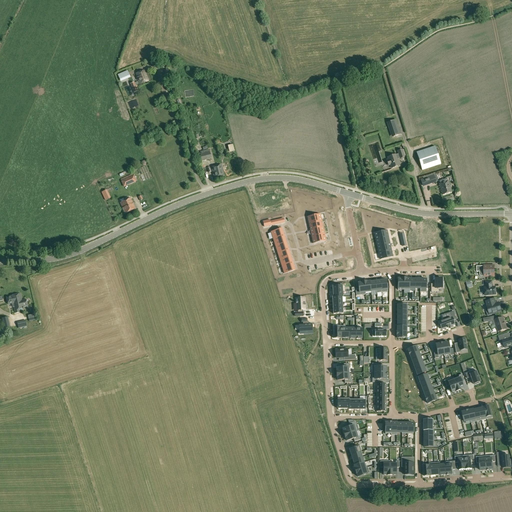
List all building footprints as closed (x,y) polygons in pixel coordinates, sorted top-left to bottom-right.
[(139,85),(148,81),(144,70),(136,74),(137,78),(136,78),(138,82),(134,83),(134,82),(130,84),(134,93),(138,91),(136,86),(139,84),(139,85)] [(120,81),(130,78),(128,71),(118,74),(120,81)] [(401,133),(399,126),(398,125),(396,119),(389,122),(394,137),(401,134),(401,133)] [(441,164),(435,146),(416,153),(422,170),(441,164)] [(200,159),(201,158),(202,161),(211,159),(209,149),(199,152),(200,155),(199,155),(200,159)] [(387,160),(388,165),(390,165),(392,168),(399,166),(395,155),(388,157),(389,160),(387,160)] [(224,176),(221,165),(211,168),(214,179),(224,176)] [(124,186),(135,181),(132,174),(121,180),(124,186)] [(421,179),(423,186),(435,182),(433,175),(421,179)] [(452,192),(448,181),(439,184),(443,195),(452,192)] [(111,198),(108,193),(107,190),(101,192),(105,201),(111,198)] [(135,209),(130,198),(120,203),(125,213),(135,209)] [(284,236),(281,229),(271,232),(273,239),(284,236)] [(286,243),(284,236),(273,239),(276,246),(286,243)] [(288,250),(286,243),(276,246),(278,253),(288,250)] [(290,256),(288,250),(278,253),(280,260),(290,256)] [(292,263),(290,256),(280,260),(282,267),(292,263)] [(295,270),(292,263),(282,267),(284,274),(295,270)] [(484,277),(495,277),(494,265),(484,265),(484,266),(476,266),(477,272),(480,272),(480,275),(481,276),(484,276),(484,277)] [(420,289),(420,290),(426,290),(426,292),(429,292),(429,286),(426,286),(426,279),(420,279),(420,289)] [(431,284),(431,292),(438,292),(438,289),(442,289),(442,287),(443,287),(443,283),(442,283),(442,279),(435,279),(435,283),(433,283),(433,284),(431,284)] [(485,288),(485,296),(496,295),(495,287),(492,287),(492,281),(485,282),(486,288),(485,288)] [(359,289),(355,289),(356,296),(360,295),(360,293),(365,292),(364,282),(361,282),(361,283),(358,283),(359,289)] [(11,297),(7,298),(8,305),(13,304),(14,307),(16,313),(19,313),(19,310),(24,308),(23,307),(28,306),(27,300),(22,301),(20,294),(11,296),(11,297)] [(298,312),(295,313),(295,316),(303,316),(302,312),(302,310),(305,310),(305,305),(304,303),(305,303),(304,303),(304,298),(296,299),(296,303),(296,304),(297,304),(298,312)] [(501,311),(499,303),(496,304),(495,302),(494,299),(486,301),(487,306),(488,311),(486,312),(488,316),(491,315),(491,314),(501,311)] [(443,320),(439,322),(441,330),(455,325),(452,319),(455,318),(453,311),(450,312),(452,317),(448,319),(447,317),(443,319),(443,320)] [(2,318),(4,328),(10,327),(8,317),(2,318)] [(303,324),(300,324),(300,331),(304,331),(304,333),(312,333),(312,324),(307,324),(306,322),(307,322),(307,318),(301,319),(301,322),(303,322),(303,324)] [(497,327),(496,327),(498,332),(506,329),(504,323),(505,323),(503,318),(493,321),(494,324),(496,324),(497,327)] [(17,322),(18,329),(27,327),(25,320),(17,322)] [(507,334),(499,336),(500,341),(502,341),(504,348),(511,345),(511,337),(509,338),(509,336),(508,337),(507,334)] [(459,345),(454,345),(456,353),(461,352),(460,351),(467,350),(465,339),(458,340),(459,343),(459,345)] [(448,342),(442,343),(444,355),(450,354),(450,356),(454,355),(452,349),(449,349),(448,342)] [(437,352),(434,352),(435,359),(438,358),(438,356),(444,355),(442,343),(439,344),(436,344),(437,352)] [(408,350),(408,352),(409,355),(418,352),(416,346),(408,350)] [(347,349),(335,350),(336,358),(339,358),(339,361),(355,360),(355,355),(348,355),(347,349)] [(377,354),(377,360),(386,360),(386,356),(387,356),(387,353),(386,353),(386,349),(379,349),(379,354),(377,354)] [(418,352),(409,355),(411,360),(420,357),(418,352)] [(420,357),(411,360),(413,365),(422,362),(420,357)] [(422,362),(413,365),(415,370),(424,367),(422,362)] [(372,363),(372,373),(386,373),(386,367),(379,367),(379,363),(372,363)] [(337,371),(336,371),(337,374),(349,373),(349,367),(350,367),(350,364),(344,364),(344,367),(337,368),(337,371)] [(424,367),(415,370),(417,375),(426,372),(424,367)] [(476,370),(465,374),(467,378),(471,377),(473,384),(480,382),(476,370)] [(349,373),(337,374),(337,377),(337,380),(345,380),(345,383),(351,383),(351,379),(350,379),(349,373)] [(372,373),(372,383),(379,383),(379,379),(386,379),(386,376),(386,373),(372,373)] [(427,374),(418,378),(420,383),(429,380),(427,374)] [(459,377),(453,379),(458,391),(460,390),(464,388),(461,381),(464,380),(462,374),(458,376),(459,377)] [(453,378),(444,381),(446,387),(449,386),(452,393),(455,391),(455,392),(458,391),(453,379),(453,378)] [(429,380),(420,383),(422,388),(431,385),(429,380)] [(431,385),(422,388),(424,393),(432,390),(431,385)] [(432,390),(424,393),(425,398),(434,395),(432,390)] [(425,398),(426,401),(427,403),(436,400),(434,395),(425,398)] [(484,407),(484,408),(487,419),(493,418),(490,406),(484,407)] [(484,408),(479,409),(482,420),(487,419),(484,408)] [(468,410),(468,412),(470,421),(471,423),(476,422),(474,410),(473,409),(468,411),(468,410)] [(479,409),(474,410),(476,422),(482,420),(479,409)] [(465,411),(462,412),(465,422),(470,421),(468,412),(468,410),(465,411)] [(350,427),(343,429),(344,432),(343,432),(344,435),(357,431),(355,425),(356,425),(355,422),(349,424),(350,427)] [(357,431),(344,435),(345,438),(345,437),(346,441),(353,439),(354,442),(361,440),(359,436),(358,437),(357,431)] [(360,446),(349,449),(351,455),(360,452),(362,452),(360,446)] [(360,452),(351,455),(353,460),(362,457),(360,452)] [(502,452),(497,453),(498,465),(503,464),(503,466),(503,468),(511,467),(511,460),(509,460),(509,456),(502,456),(502,452)] [(470,455),(464,456),(465,470),(472,469),(471,462),(474,461),(474,455),(470,455)] [(495,455),(485,456),(487,470),(486,470),(487,470),(489,470),(493,469),(492,462),(495,462),(495,455)] [(458,456),(455,457),(455,463),(459,463),(459,470),(465,470),(464,456),(458,456)] [(485,456),(476,457),(476,464),(480,463),(480,471),(486,470),(487,470),(485,456)] [(362,457),(353,460),(355,465),(364,463),(362,457)] [(401,464),(401,467),(405,467),(405,475),(413,475),(413,464),(414,464),(414,460),(405,460),(405,464),(401,464)] [(380,461),(380,468),(384,468),(384,475),(387,475),(390,475),(390,464),(390,461),(380,461)] [(390,464),(390,475),(393,475),(396,475),(396,468),(399,468),(399,461),(396,461),(396,464),(390,464)] [(355,465),(354,466),(355,471),(367,468),(365,462),(364,463),(355,465)] [(367,468),(355,471),(357,477),(369,473),(368,467),(367,468)]
